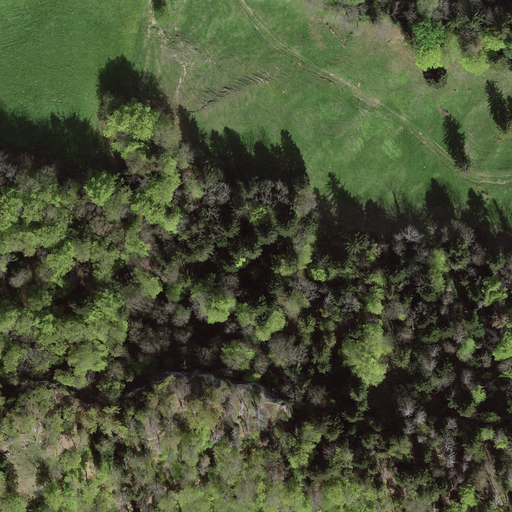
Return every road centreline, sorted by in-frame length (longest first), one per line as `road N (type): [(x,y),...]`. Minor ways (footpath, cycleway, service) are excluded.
road 1 (track): [(511,175),(483,177),(451,164),(396,113),(282,47),(236,0)]
road 2 (track): [(58,511),(179,488)]
